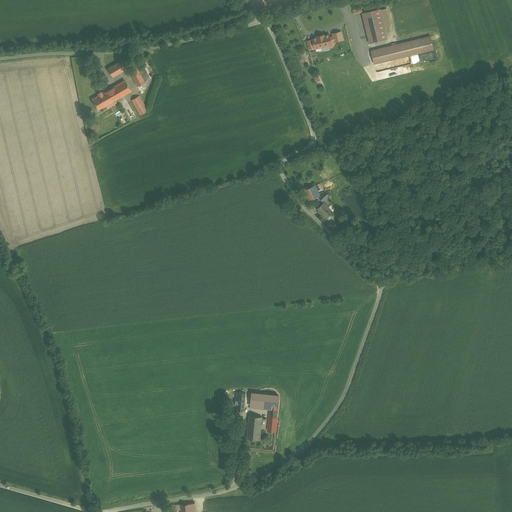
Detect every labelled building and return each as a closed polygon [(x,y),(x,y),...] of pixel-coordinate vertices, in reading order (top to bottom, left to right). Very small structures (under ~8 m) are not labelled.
[(381,9),(363,13),(370,43),(388,39),(385,28),(383,19),(381,10),(381,9)] [(341,32),(333,34),(333,36),(334,41),(335,41),(343,39),(341,32)] [(330,34),(325,35),(325,34),(325,35),(317,36),(317,37),(313,38),(313,40),(315,47),(315,48),(325,46),(326,47),(328,46),(329,45),(332,44),(332,42),(334,41),(333,36),(330,37),(330,34)] [(430,36),(372,51),(375,64),(434,50),(430,36)] [(123,59),(108,68),(113,77),(128,68),(123,59)] [(151,79),(141,62),(128,69),(138,86),(151,79)] [(157,75),(151,66),(147,68),(153,78),(157,75)] [(125,80),(106,92),(112,102),(131,91),(125,80)] [(106,92),(93,99),(99,109),(112,102),(106,92)] [(148,111),(139,96),(132,100),(141,115),(148,111)] [(95,131),(98,125),(91,122),(89,129),(95,131)] [(316,185),(304,190),(309,201),(320,196),(316,185)] [(326,192),(320,198),(323,201),(329,195),(326,192)] [(333,212),(324,203),(318,209),(324,215),(323,215),(326,219),(333,212)] [(246,393),(237,392),(235,405),(238,406),(238,410),(244,411),(246,393)] [(279,396),(252,393),(251,404),(271,406),(268,431),(275,431),(279,396)] [(262,417),(250,415),(247,438),(260,439),(262,417)] [(181,511),(195,511),(195,503),(169,506),(170,511),(181,509),(181,511)]
